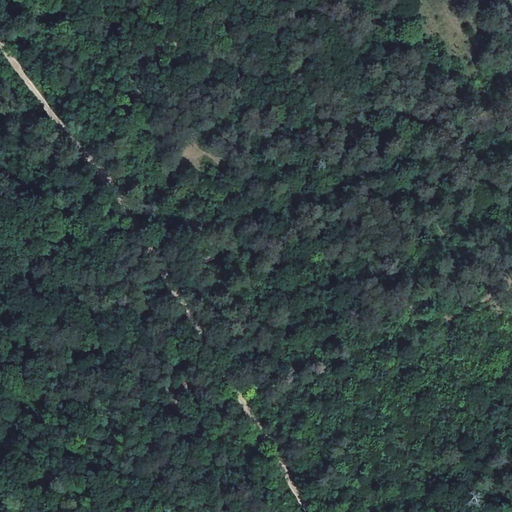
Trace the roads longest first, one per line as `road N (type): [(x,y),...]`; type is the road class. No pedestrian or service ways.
road 1 (track): [(0,50),(148,251),(307,511)]
road 2 (track): [(511,107),(280,146)]
